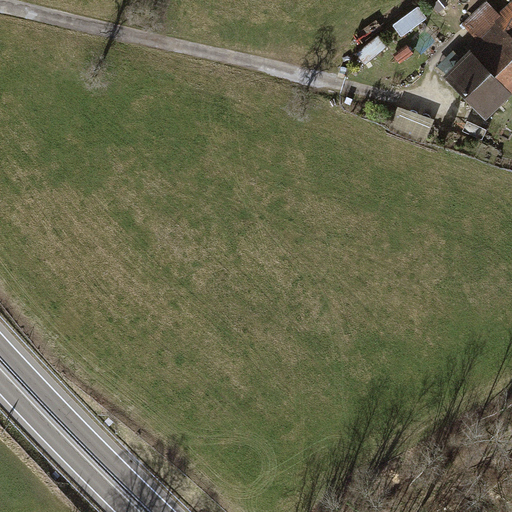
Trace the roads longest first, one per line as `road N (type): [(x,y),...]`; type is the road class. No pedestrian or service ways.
road 1 (track): [(0,6),(461,112)]
road 2 (trunk): [(164,511),(0,343)]
road 3 (trunk): [(0,381),(127,511)]
